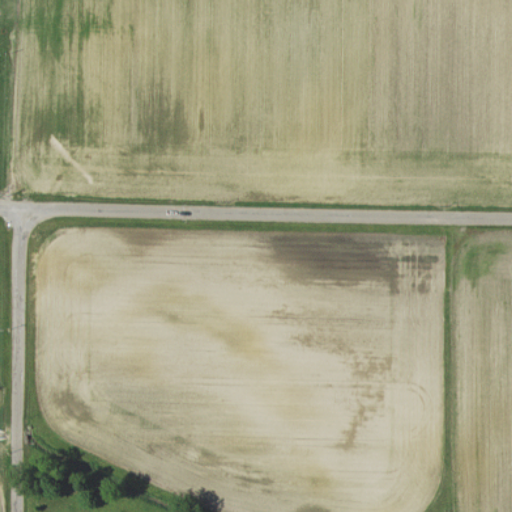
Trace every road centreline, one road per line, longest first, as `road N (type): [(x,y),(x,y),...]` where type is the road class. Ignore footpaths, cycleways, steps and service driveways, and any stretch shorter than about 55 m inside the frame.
road 1 (residential): [(511,216),(22,208)]
road 2 (residential): [(18,511),(22,208)]
